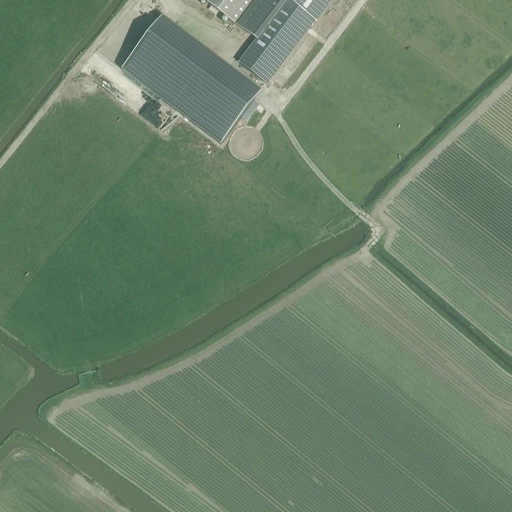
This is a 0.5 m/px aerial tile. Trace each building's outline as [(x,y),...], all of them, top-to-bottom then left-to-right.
[(288,0),(316,21),(331,0),(202,0),(257,41),(287,0),(288,0)] [(267,85),(316,21),(288,0),(287,0),(257,41),(239,64),(267,85)] [(127,28),(131,32),(141,22),(137,18),(127,28)] [(122,26),(109,45),(118,50),(131,32),(122,26)] [(150,32),(132,53),(141,61),(149,52),(146,49),(157,37),(150,32)] [(163,96),(188,64),(200,73),(205,67),(198,62),(206,52),(200,47),(194,55),(181,44),(167,61),(155,51),(142,69),(151,76),(146,83),(163,96)] [(187,108),(201,118),(227,80),(212,70),(187,108)]
